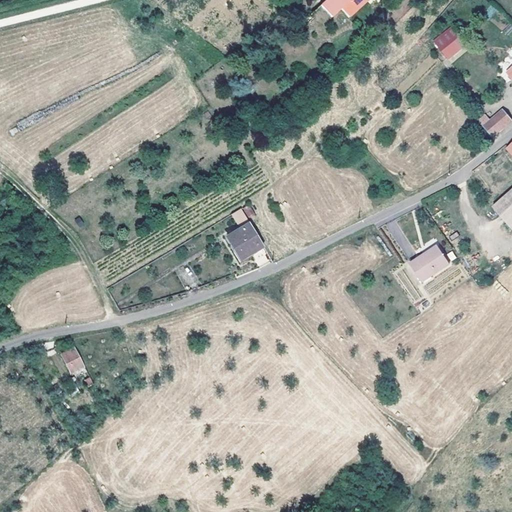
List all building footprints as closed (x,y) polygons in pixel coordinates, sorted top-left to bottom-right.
[(326,0),(321,5),(331,17),(341,8),(348,17),(366,0),(326,0)] [(451,24),(433,40),(447,56),(465,40),(451,24)] [(507,82),(500,76),(490,84),(497,91),(504,85),(507,82)] [(511,120),(511,119),(503,110),(483,127),(492,137),(511,120)] [(511,144),(508,148),(511,152),(511,189),(497,203),(511,223),(511,144)] [(511,223),(497,203),(493,207),(511,228),(511,223)] [(249,204),(243,208),(249,219),(256,214),(249,204)] [(232,214),(241,228),(227,237),(241,259),(263,246),(250,223),(241,208),(232,214)] [(449,264),(437,246),(410,265),(422,283),(449,264)] [(452,251),(447,255),(451,261),(456,258),(452,251)] [(75,348),(61,355),(70,372),(84,366),(75,348)] [(89,377),(84,380),(88,387),(93,384),(89,377)]
